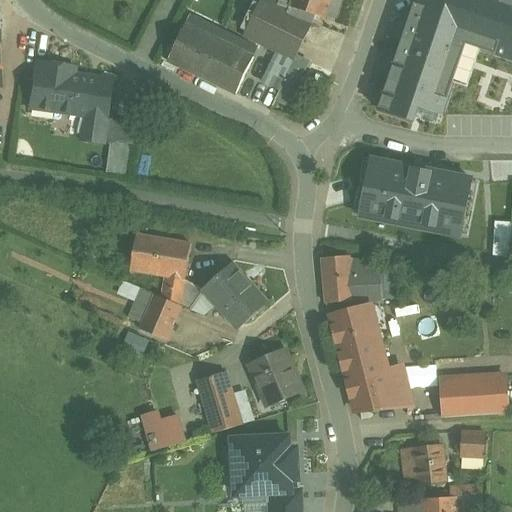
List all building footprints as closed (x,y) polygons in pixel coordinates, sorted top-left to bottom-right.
[(290,11),(266,0),(262,0),(244,37),(277,53),(295,62),(298,57),(312,28),(288,16),(290,11)] [(332,0),(294,0),(292,9),(326,20),(332,0)] [(466,46),(511,61),(511,0),(416,0),(379,111),(413,122),(419,107),(442,115),(466,46)] [(255,59),(186,25),(169,61),(237,95),(255,59)] [(277,53),(263,83),(281,92),(295,62),(277,53)] [(310,63),(298,57),(295,62),(281,92),(277,101),(286,106),(293,97),(310,63)] [(115,82),(73,76),(61,74),(55,66),(39,64),(38,71),(36,71),(30,109),(87,116),(84,142),(104,145),(105,143),(108,119),(110,120),(115,82)] [(110,120),(108,119),(105,143),(136,147),(139,124),(110,120)] [(460,241),(472,177),(368,157),(356,221),(460,241)] [(192,246),(138,236),(132,272),(160,277),(185,281),(192,246)] [(351,259),(323,262),(328,305),(355,301),(355,297),(351,259)] [(232,265),(206,288),(233,317),(243,327),(267,305),(232,265)] [(185,281),(160,277),(156,297),(181,307),(185,281)] [(233,317),(206,288),(190,310),(200,315),(216,333),(233,317)] [(365,294),(355,297),(355,301),(328,305),(332,319),(369,309),(365,294)] [(181,307),(156,297),(141,329),(166,340),(181,307)] [(369,309),(332,319),(346,375),(356,411),(410,408),(403,382),(390,385),(369,309)] [(140,355),(145,339),(124,332),(119,348),(140,355)] [(304,396),(285,349),(245,366),(265,412),(304,396)] [(228,374),(200,382),(216,434),(243,426),(228,374)] [(506,377),(443,381),(445,420),(509,416),(506,377)] [(153,411),(137,414),(142,450),(179,445),(175,414),(154,417),(153,411)] [(487,434),(463,433),(462,456),(485,457),(487,434)] [(289,438),(233,441),(236,496),(292,493),(289,438)] [(442,446),(404,451),(408,480),(421,478),(422,486),(448,483),(442,446)] [(484,496),(457,498),(457,509),(475,508),(483,508),(484,496)] [(457,498),(425,500),(425,511),(457,511),(457,509),(457,498)]
